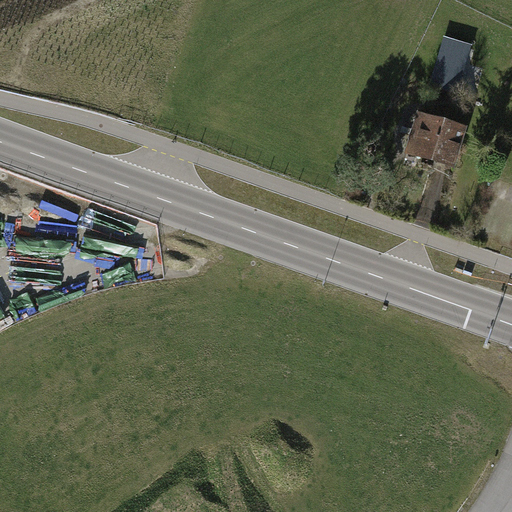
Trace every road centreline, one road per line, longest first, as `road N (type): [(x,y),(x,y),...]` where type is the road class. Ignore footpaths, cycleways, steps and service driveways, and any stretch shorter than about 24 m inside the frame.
road 1 (tertiary): [(511,324),(0,142)]
road 2 (unknown): [(511,21),(396,41),(210,91)]
